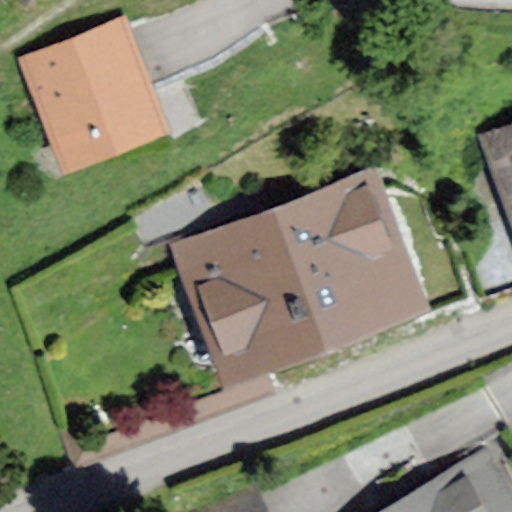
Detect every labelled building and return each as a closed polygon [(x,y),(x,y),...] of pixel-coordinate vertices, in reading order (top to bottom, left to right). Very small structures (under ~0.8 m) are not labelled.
[(123,29),(29,64),(68,165),(161,130),(123,29)] [(511,126),(473,139),(511,256),(511,126)] [(434,301),(378,171),(176,258),(232,387),(434,301)] [(511,511),(511,492),(488,453),(389,511),(511,511)] [(264,511),(254,490),(209,511),(264,511)]
